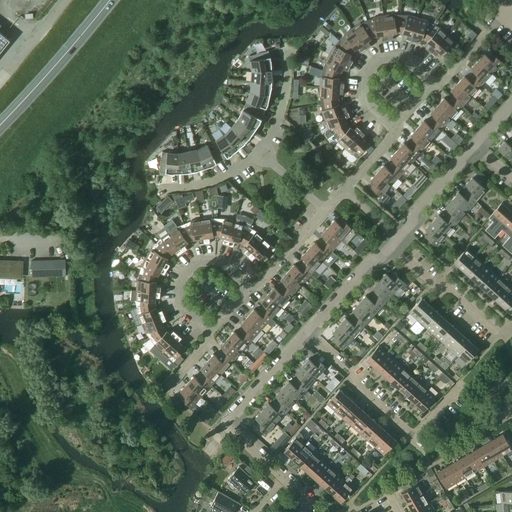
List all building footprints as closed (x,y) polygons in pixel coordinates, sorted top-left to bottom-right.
[(400,33),(401,15),(394,14),(384,16),(388,40),(394,39),(393,33),(397,33),(400,33)] [(411,42),(418,18),(408,15),(401,15),(400,33),(403,33),(406,34),(404,40),(411,42)] [(388,40),(384,16),(374,17),(374,18),(367,20),(374,37),(377,36),(380,35),(381,41),(388,40)] [(424,40),(433,24),(427,21),(427,20),(418,18),(411,42),(417,43),(418,38),(422,39),(424,40)] [(374,37),(367,20),(360,23),(352,29),(366,49),(372,45),(368,40),(371,38),(374,37)] [(431,53),(447,34),(440,27),(440,28),(433,24),(424,40),(427,41),(430,44),(426,48),(431,53)] [(366,49),(352,29),(344,34),(344,35),(339,40),(353,52),(355,50),(358,48),(361,53),(366,49)] [(0,52),(10,40),(0,32),(0,52)] [(455,41),(447,34),(431,53),(435,57),(439,53),(446,59),(459,45),(455,41)] [(351,54),(353,52),(339,40),(335,45),(334,45),(329,54),(351,66),(354,60),(349,57),(351,54)] [(250,61),(252,71),(272,70),(271,60),(270,57),(269,51),(249,56),(250,61)] [(492,74),(502,62),(492,53),(488,57),(484,53),(478,61),(492,74)] [(351,66),(329,54),(324,63),(325,63),(323,70),(340,75),(341,72),(343,69),(348,72),(351,66)] [(482,85),(492,74),(478,61),(471,68),(475,72),(471,75),(482,85)] [(272,80),(272,70),(252,71),(251,81),(272,83),(272,80)] [(339,78),(340,75),(323,70),(321,77),(320,77),(320,87),(345,88),(345,82),(339,81),(339,78)] [(472,96),(482,85),(471,75),(468,79),(464,76),(458,83),(472,96)] [(269,95),(272,86),(271,86),(272,83),(251,81),(250,91),(269,95)] [(462,107),(472,96),(458,83),(451,91),(455,94),(451,98),(462,107)] [(344,95),(345,88),(320,87),(319,97),(321,104),(339,101),(338,98),(338,94),(344,95)] [(267,105),(269,95),(250,91),(247,102),(245,106),(264,114),(266,108),(267,105)] [(452,118),(462,107),(451,98),(448,101),(444,98),(437,106),(452,118)] [(339,104),(339,101),(321,104),(322,111),(321,111),(325,120),(348,111),(346,105),(340,107),(339,104)] [(261,119),(264,114),(245,106),(243,110),(238,119),(255,131),(260,122),(261,119)] [(452,118),(437,106),(431,113),(434,116),(431,120),(442,129),(452,118)] [(351,117),(348,111),(325,120),(329,128),(325,131),(325,135),(328,139),(348,125),(347,122),(345,119),(351,117)] [(255,131),(238,119),(231,127),(247,141),(249,139),(255,131)] [(431,141),(442,129),(431,120),(428,124),(424,121),(417,128),(431,141)] [(345,148),(362,129),(357,125),(353,130),(350,127),(348,125),(328,139),(331,143),(334,144),(338,141),(345,148)] [(247,141),(231,127),(224,135),(237,150),(245,143),(247,141)] [(421,152),(431,141),(417,128),(411,136),(414,139),(411,142),(421,152)] [(366,134),(362,129),(345,148),(343,151),(343,153),(343,155),(350,161),(352,162),(354,161),(369,144),(362,138),(366,134)] [(237,150),(224,135),(215,140),(220,147),(215,149),(222,161),(227,158),(230,156),(237,150)] [(511,140),(509,144),(505,141),(498,149),(511,161),(511,140)] [(411,163),(421,152),(411,142),(408,146),(404,143),(397,150),(411,163)] [(222,161),(215,149),(211,152),(207,145),(198,149),(204,169),(214,165),(216,164),(222,161)] [(204,169),(198,149),(188,151),(192,172),(194,171),(194,172),(204,169)] [(401,174),(411,163),(397,150),(390,158),(394,161),(391,165),(401,174)] [(192,172),(188,151),(178,153),(179,173),(189,173),(189,172),(192,172)] [(179,173),(178,153),(167,152),(162,152),(159,172),(165,173),(169,173),(169,174),(179,173)] [(430,168),(434,162),(423,153),(418,158),(430,168)] [(391,185),(401,174),(391,165),(388,169),(384,165),(377,173),(391,185)] [(385,193),(391,185),(377,173),(370,180),(374,184),(370,188),(381,197),(378,200),(384,205),(390,198),(385,193)] [(476,201),(487,190),(472,177),(465,185),(469,188),(466,192),(476,201)] [(178,205),(196,201),(193,192),(176,196),(178,205)] [(466,212),(476,201),(466,192),(463,196),(459,192),(452,200),(466,212)] [(228,207),(228,196),(220,196),(220,208),(228,207)] [(168,197),(162,202),(166,207),(172,201),(168,197)] [(456,224),(466,212),(452,200),(445,207),(449,211),(446,214),(456,224)] [(490,234),(510,211),(502,203),(489,218),(493,221),(485,230),(490,234)] [(506,233),(511,226),(511,212),(510,211),(490,234),(494,238),(502,230),(506,233)] [(446,235),(456,224),(446,214),(443,218),(439,215),(432,222),(446,235)] [(216,237),(217,218),(210,218),(200,219),(205,244),(211,243),(210,237),(213,236),(216,237)] [(227,245),(234,221),(225,218),(225,219),(217,218),(216,237),(219,237),(223,238),(221,243),(227,245)] [(205,244),(200,219),(190,221),(191,221),(184,224),(191,241),(194,240),(197,239),(198,245),(205,244)] [(357,232),(342,219),(338,223),(335,220),(328,227),(347,244),(357,232)] [(241,244),(250,228),(244,224),(234,221),(227,245),(234,247),(235,241),(239,242),(241,244)] [(436,246),(446,235),(432,222),(425,229),(429,233),(425,237),(436,246)] [(191,241),(184,224),(177,227),(177,226),(169,232),(183,253),(188,249),(185,244),(188,242),(191,241)] [(507,249),(511,243),(511,226),(506,233),(510,237),(502,245),(507,249)] [(347,244),(328,227),(321,235),(325,238),(322,242),(333,252),(343,241),(346,244),(347,244)] [(247,256),(264,238),(257,231),(256,231),(250,228),(241,244),(244,245),(247,248),(243,252),(247,256)] [(183,253),(169,232),(160,238),(161,238),(156,244),(170,256),(171,254),(174,252),(178,256),(183,253)] [(272,245),(264,238),(247,256),(252,261),(256,256),(263,262),(275,249),(271,245),(272,245)] [(323,263),(333,252),(322,242),(318,245),(315,242),(308,250),(323,263)] [(168,258),(170,256),(156,244),(151,249),(146,257),(168,270),(171,264),(166,261),(168,258)] [(462,270),(475,256),(467,248),(454,262),(462,270)] [(323,263),(308,250),(301,257),(305,260),(301,264),(312,274),(323,263)] [(483,263),(475,256),(462,270),(470,277),(483,263)] [(165,275),(168,270),(146,257),(141,266),(141,267),(140,273),(157,278),(158,276),(160,272),(165,275)] [(66,276),(65,260),(32,261),(32,277),(66,276)] [(0,273),(22,275),(22,262),(0,261),(0,273)] [(478,284),(491,270),(483,263),(470,277),(478,284)] [(302,285),(312,274),(301,264),(298,268),(294,265),(288,272),(302,285)] [(486,292),(499,278),(491,270),(478,284),(486,292)] [(302,285),(288,272),(281,280),(285,283),(281,287),(292,296),(302,285)] [(156,281),(157,278),(140,273),(137,280),(136,290),(161,292),(162,285),(156,285),(156,281)] [(403,290),(408,285),(393,273),(390,277),(386,273),(379,281),(393,293),(399,298),(405,292),(403,290)] [(507,285),(499,278),(486,292),(494,299),(507,285)] [(393,293),(379,281),(372,288),(376,292),(373,295),(383,304),(393,293)] [(502,306),(511,295),(511,289),(507,285),(494,299),(502,306)] [(282,308),(292,296),(281,287),(278,290),(274,287),(268,294),(282,308)] [(161,292),(136,290),(131,290),(131,300),(136,301),(137,307),(155,304),(155,302),(155,298),(161,298),(161,292)] [(272,319),(282,308),(268,294),(261,302),(265,305),(261,309),(272,319)] [(383,304),(373,295),(370,299),(366,296),(359,303),(373,316),(383,304)] [(511,312),(511,295),(502,306),(511,314),(511,312)] [(417,320),(430,306),(422,298),(409,312),(417,320)] [(306,300),(302,305),(308,310),(312,306),(306,300)] [(373,316),(359,303),(352,311),(356,314),(353,317),(363,327),(373,316)] [(142,324),(165,314),(163,308),(157,311),(156,307),(155,304),(137,307),(139,314),(138,315),(142,324)] [(308,310),(302,305),(297,310),(304,315),(308,310)] [(425,327),(438,313),(430,306),(417,320),(425,327)] [(262,330),(272,319),(261,309),(258,313),(254,309),(248,317),(262,330)] [(433,334),(446,320),(438,313),(425,327),(433,334)] [(168,320),(165,314),(142,324),(146,333),(150,339),(165,328),(163,326),(162,323),(168,320)] [(262,330),(248,317),(241,324),(244,328),(241,331),(252,341),(262,330)] [(363,327),(353,317),(350,321),(346,318),(339,325),(353,338),(363,327)] [(441,341),(454,327),(446,320),(433,334),(441,341)] [(343,350),(353,338),(339,325),(332,333),(336,336),(332,340),(343,350)] [(449,349),(462,334),(454,327),(441,341),(449,349)] [(157,357),(178,333),(174,329),(170,333),(167,331),(165,328),(150,339),(154,345),(149,350),(157,357)] [(252,341),(241,331),(238,335),(234,331),(227,339),(242,352),(252,341)] [(378,340),(382,335),(376,331),(372,335),(378,340)] [(186,348),(179,342),(183,337),(178,333),(157,357),(164,364),(169,358),(173,362),(186,348)] [(458,356),(470,342),(462,334),(449,349),(458,356)] [(242,352),(227,339),(221,346),(224,350),(221,354),(232,363),(242,352)] [(479,349),(470,342),(458,356),(466,363),(479,349)] [(366,360),(375,367),(387,353),(379,346),(366,360)] [(261,362),(268,355),(264,351),(257,359),(261,362)] [(383,374),(395,360),(387,353),(375,367),(383,374)] [(232,363),(221,354),(218,357),(214,354),(207,361),(222,374),(232,363)] [(316,379),(327,367),(316,358),(313,362),(309,359),(302,366),(316,379)] [(391,382),(403,368),(395,360),(383,374),(391,382)] [(211,385),(222,374),(207,361),(200,369),(204,372),(201,376),(211,385)] [(248,377),(255,370),(251,366),(244,374),(248,377)] [(316,379),(302,366),(296,374),(299,377),(296,381),(306,390),(316,379)] [(399,389),(411,375),(403,368),(391,382),(399,389)] [(248,377),(244,374),(239,379),(243,383),(248,377)] [(407,396),(419,382),(411,375),(399,389),(407,396)] [(201,397),(211,385),(201,376),(198,380),(194,376),(187,384),(201,397)] [(296,401),(306,390),(296,381),(293,384),(289,381),(282,388),(296,401)] [(415,403),(427,389),(419,382),(407,396),(415,403)] [(201,397),(187,384),(180,391),(184,395),(180,399),(191,408),(201,397)] [(230,397),(236,390),(231,387),(226,394),(230,397)] [(286,412),(296,401),(282,388),(275,396),(279,399),(276,403),(286,412)] [(335,411),(348,397),(339,389),(327,404),(335,411)] [(423,411),(436,397),(427,389),(415,403),(423,411)] [(320,393),(316,398),(321,402),(325,398),(320,393)] [(356,404),(348,397),(335,411),(343,418),(356,404)] [(286,412),(276,403),(273,407),(269,403),(262,411),(276,423),(286,412)] [(351,426),(364,411),(356,404),(343,418),(351,426)] [(276,423),(262,411),(255,418),(259,422),(256,426),(266,435),(276,423)] [(359,433),(372,419),(364,411),(351,426),(359,433)] [(367,440),(380,426),(372,419),(359,433),(367,440)] [(375,447),(388,433),(380,426),(367,440),(375,447)] [(292,459),(305,445),(301,441),(302,440),(303,439),(303,437),(303,435),(302,434),(301,433),(299,432),(295,437),(296,438),(284,451),(292,459)] [(283,445),(290,437),(286,433),(279,441),(283,445)] [(396,441),(388,433),(375,447),(384,455),(396,441)] [(511,449),(503,434),(493,439),(503,456),(511,450),(511,449)] [(503,456),(493,439),(484,445),(493,461),(503,456)] [(300,466),(313,452),(316,448),(308,441),(305,445),(292,459),(300,466)] [(493,461),(484,445),(474,450),(484,467),(493,461)] [(484,467),(474,450),(465,456),(475,472),(484,467)] [(308,473),(321,459),(313,452),(300,466),(308,473)] [(475,472),(465,456),(456,461),(465,478),(475,472)] [(316,480),(329,466),(321,459),(308,473),(316,480)] [(465,478),(456,461),(447,467),(456,483),(465,478)] [(372,474),(361,464),(356,468),(364,475),(366,474),(369,477),(372,474)] [(228,479),(230,481),(229,482),(229,483),(229,484),(229,485),(229,486),(230,487),(230,488),(231,488),(231,489),(232,489),(233,490),(234,490),(235,490),(236,489),(237,489),(238,488),(245,494),(251,487),(253,489),(258,483),(239,466),(228,479)] [(324,488),(337,473),(329,466),(316,480),(324,488)] [(456,483),(447,467),(437,472),(446,489),(456,483)] [(345,481),(337,473),(324,488),(332,495),(345,481)] [(349,477),(345,481),(332,495),(341,502),(354,488),(349,484),(352,480),(349,477)] [(418,484),(402,493),(407,503),(424,493),(418,484)] [(511,490),(500,492),(502,503),(511,501),(511,490)] [(211,506),(213,507),(213,508),(213,509),(212,510),(213,511),(212,511),(233,511),(235,509),(237,510),(241,504),(219,491),(211,506)] [(413,511),(429,503),(424,493),(407,503),(412,511),(413,511)] [(511,511),(511,501),(502,503),(502,511),(511,511)] [(434,511),(435,511),(429,503),(413,511),(434,511)]
